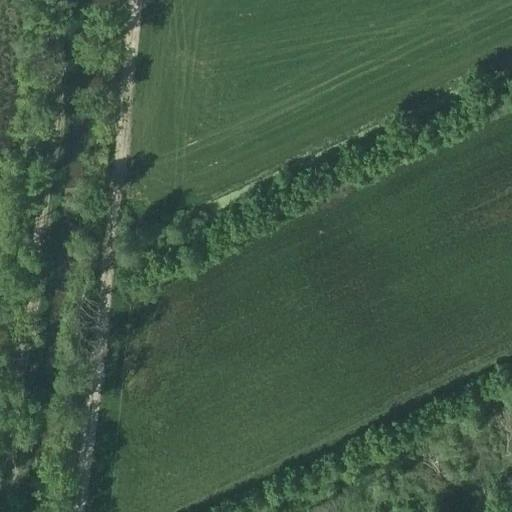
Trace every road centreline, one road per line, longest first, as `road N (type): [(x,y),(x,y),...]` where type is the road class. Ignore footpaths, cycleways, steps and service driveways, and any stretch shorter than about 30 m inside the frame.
road 1 (track): [(76,511),(133,0)]
road 2 (track): [(60,0),(0,488)]
